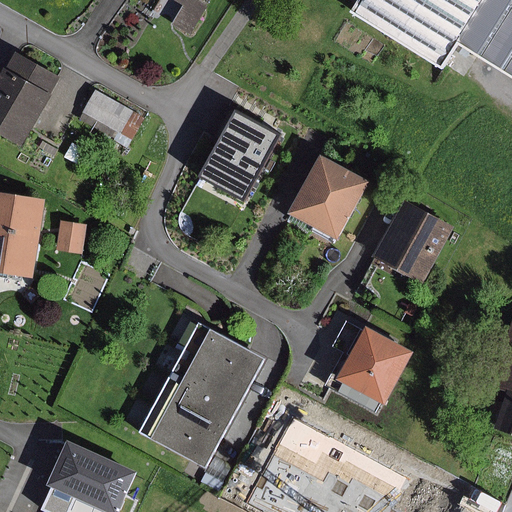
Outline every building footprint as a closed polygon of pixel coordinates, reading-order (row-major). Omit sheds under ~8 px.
[(176,0),(186,6),(175,24),(193,35),(210,6),(199,0),(176,0)] [(511,0),(347,0),(339,13),(435,72),(451,46),(511,82),(511,0)] [(64,77),(21,53),(0,88),(0,131),(26,147),(56,96),(54,95),(64,77)] [(146,118),(99,91),(82,119),(130,146),(146,118)] [(287,131),(236,103),(217,136),(225,140),(215,158),(237,170),(229,185),(250,197),(287,131)] [(59,149),(44,141),(40,148),(56,156),(59,149)] [(368,182),(320,156),(289,214),(336,240),(368,182)] [(0,276),(13,279),(13,275),(38,279),(51,200),(0,191),(0,276)] [(452,227),(404,201),(373,258),(421,284),(452,227)] [(89,225),(64,221),(59,251),(84,255),(89,225)] [(511,314),(509,314),(505,328),(487,322),(474,360),(449,352),(438,383),(465,392),(468,381),(504,392),(491,430),(511,436),(511,314)] [(413,349),(362,323),(361,325),(348,319),(334,345),(347,352),(333,378),(342,382),(339,389),(377,409),(380,402),(384,404),(413,349)] [(258,356),(199,325),(140,433),(206,468),(265,360),(258,356)] [(118,511),(136,473),(71,444),(41,511),(44,511),(68,511),(75,498),(106,511),(118,511)] [(232,466),(216,457),(202,482),(218,491),(232,466)] [(466,511),(435,499),(429,511),(466,511)]
